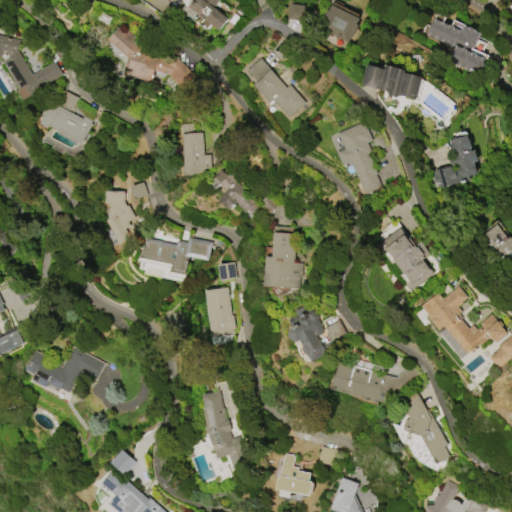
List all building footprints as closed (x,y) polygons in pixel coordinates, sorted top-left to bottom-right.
[(217,30),(196,13),(191,20),(189,20),(179,12),(187,0),(191,0),(195,3),(197,0),(218,0),(213,7),(226,18),(217,30)] [(500,0),(457,0),(457,3),(481,14),(483,10),(484,0),(487,0),(500,2),(500,0)] [(302,21),(304,5),(287,3),(286,19),(302,21)] [(331,5),(358,18),(355,24),(357,25),(351,37),(349,36),(346,42),(316,28),(325,9),(328,10),(331,5)] [(477,74),(446,61),(449,56),(446,55),(449,48),(451,49),(452,46),(425,35),(432,18),(460,30),(462,25),(479,32),(472,49),(486,54),(477,74)] [(176,57),(193,76),(180,88),(166,73),(155,70),(150,81),(126,75),(129,66),(125,65),(127,57),(107,39),(118,27),(124,32),(127,30),(135,37),(132,39),(141,49),(146,44),(156,54),(154,56),(155,58),(172,61),(176,57)] [(0,34),(19,40),(16,51),(30,75),(52,62),(62,75),(22,102),(16,90),(17,89),(0,57),(0,34)] [(246,70),(259,58),(269,69),(285,87),(289,84),(304,102),(287,117),(272,100),(268,103),(253,84),(256,82),(246,70)] [(386,91),(361,84),(366,64),(384,69),(385,64),(402,69),(401,73),(419,78),(414,98),(398,94),(397,94),(397,95),(396,96),(395,96),(394,97),(393,97),(392,97),(391,97),(390,96),(389,96),(388,95),(387,94),(387,93),(386,92),(386,91)] [(91,124),(86,134),(81,143),(64,134),(49,126),(39,125),(42,103),(60,105),(65,91),(77,96),(72,110),(91,120),(89,123),(91,124)] [(348,128),(363,122),(366,128),(370,139),(366,141),(370,152),(368,153),(376,173),(374,174),(380,187),(364,194),(359,181),(358,182),(349,162),(342,165),(336,151),(343,148),(337,133),(348,128)] [(183,174),(180,134),(201,132),(202,155),(209,154),(210,168),(203,169),(203,172),(183,174)] [(448,140),(465,135),(466,139),(468,138),(471,148),(469,148),(470,150),(473,150),(476,160),(472,162),(476,174),(473,174),(467,176),(469,180),(437,188),(435,182),(433,183),(431,176),(433,176),(432,171),(450,166),(447,157),(452,155),(448,140)] [(234,182),(247,193),(245,195),(256,205),(267,191),(278,200),(266,215),(258,208),(251,215),(245,210),(244,212),(236,205),(237,204),(235,202),(228,210),(216,201),(225,190),(218,184),(214,190),(208,185),(220,171),(221,172),(227,164),(240,175),(234,182)] [(103,191),(122,191),(122,201),(124,205),(126,204),(134,219),(134,227),(133,230),(128,231),(126,227),(123,228),(127,235),(127,236),(127,238),(121,242),(115,242),(103,222),(103,221),(106,221),(106,203),(103,203),(103,191)] [(490,252),(485,245),(488,243),(482,234),(495,224),(506,238),(508,237),(511,241),(511,260),(509,256),(502,261),(493,249),(490,252)] [(411,245),(418,241),(427,254),(422,259),(431,273),(408,290),(404,283),(407,280),(395,263),(378,243),(398,227),(411,245)] [(271,256),(272,232),(294,233),(292,263),(301,263),(300,277),(298,277),(298,288),(262,285),(264,256),(271,256)] [(188,237),(210,242),(207,261),(188,257),(184,275),(183,275),(181,282),(144,274),(144,270),(138,269),(140,262),(136,261),(137,257),(140,257),(144,238),(175,244),(176,240),(186,243),(188,237)] [(217,280),(234,278),(232,262),(216,264),(217,280)] [(443,297),(456,286),(466,298),(455,307),(474,331),(476,329),(476,328),(480,324),(479,323),(490,314),(506,333),(494,343),(487,334),(464,353),(442,326),(438,329),(427,316),(432,313),(423,301),(437,290),(443,297)] [(204,290),(226,287),(230,315),(232,315),(234,328),(232,328),(233,333),(211,337),(204,290)] [(0,353),(22,344),(16,330),(0,336),(0,311),(3,310),(0,302),(0,353)] [(321,354),(309,360),(306,354),(304,355),(301,348),(302,347),(298,340),(295,342),(290,340),(287,334),(288,330),(298,324),(297,321),(299,316),(303,313),(307,316),(309,312),(312,312),(315,313),(316,316),(316,319),(321,331),(320,334),(318,335),(314,335),(319,343),(322,341),(323,343),(329,340),(332,345),(323,349),(324,351),(321,353),(321,354)] [(323,327),(330,342),(345,335),(337,320),(323,327)] [(465,354),(443,329),(437,334),(459,359),(465,354)] [(511,354),(511,335),(510,333),(489,352),(501,365),(511,354)] [(71,346),(103,363),(94,380),(79,372),(68,394),(59,389),(57,394),(30,380),(33,375),(24,370),(34,350),(58,363),(57,365),(61,367),(71,346)] [(362,397),(329,388),(336,362),(394,377),(408,364),(417,373),(386,403),(377,401),(377,402),(362,399),(362,397)] [(231,438),(238,435),(248,462),(232,468),(233,471),(230,472),(224,456),(216,459),(213,449),(210,450),(209,448),(207,449),(202,437),(205,437),(204,434),(206,433),(202,409),(203,408),(201,395),(218,391),(221,408),(222,407),(226,425),(231,438)] [(415,392),(425,409),(426,408),(445,445),(442,446),(448,456),(434,463),(426,449),(401,443),(390,422),(397,424),(400,417),(402,414),(406,412),(415,392)] [(134,461),(120,449),(108,462),(122,474),(134,461)] [(297,469),(310,472),(309,480),(313,481),(310,496),(273,488),(276,474),(277,474),(282,452),(295,455),(293,467),(297,468),(297,469)] [(165,511),(115,511),(106,504),(114,494),(100,483),(110,470),(124,483),(126,481),(146,497),(147,497),(165,511)] [(358,511),(331,511),(327,510),(340,477),(356,483),(351,496),(358,511)] [(424,511),(424,507),(424,503),(430,502),(434,494),(437,494),(445,480),(457,486),(450,499),(452,499),(453,500),(455,500),(456,501),(457,503),(459,504),(460,502),(464,494),(475,500),(485,505),(481,511),(424,511)]
